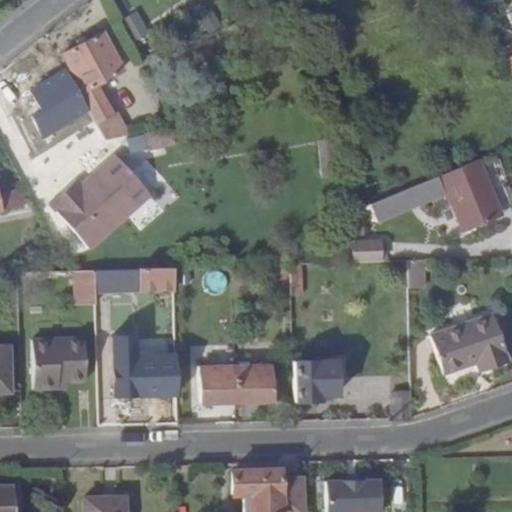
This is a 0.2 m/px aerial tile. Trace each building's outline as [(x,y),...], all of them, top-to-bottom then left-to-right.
[(151,37),(140,12),(124,20),(135,44),(151,37)] [(84,95),(108,142),(133,137),(122,115),(117,118),(103,86),(126,75),(107,38),(69,58),(86,93),(84,95)] [(339,180),(340,146),(323,146),(323,180),(339,180)] [(103,255),(165,199),(126,156),(93,185),(89,180),(60,207),(103,255)] [(483,164),(374,209),(381,226),(450,198),(466,237),(501,223),(490,198),(496,195),(483,164)] [(20,190),(1,194),(0,189),(0,211),(4,210),(6,217),(29,212),(27,197),(22,198),(20,190)] [(506,220),(496,195),(490,198),(501,223),(506,220)] [(353,218),(354,241),(363,241),(362,214),(353,218)] [(385,246),(354,247),(355,268),(385,267),(385,246)] [(431,291),(430,266),(409,267),(410,291),(431,291)] [(307,279),(307,269),(294,269),(294,278),(307,279)] [(143,273),(143,295),(177,294),(176,272),(143,273)] [(100,291),(130,290),(130,273),(100,274),(100,291)] [(81,275),(82,309),(100,308),(100,291),(100,274),(81,275)] [(295,299),(307,300),(307,279),(294,278),(295,299)] [(481,378),(511,367),(511,366),(495,318),(432,340),(445,378),(479,368),(481,378)] [(63,384),(89,383),(89,340),(36,341),(37,392),(63,391),(63,384)] [(0,396),(11,396),(11,352),(0,351),(0,396)] [(121,405),(168,405),(167,363),(119,364),(121,405)] [(340,365),(296,365),(297,407),(324,407),(323,400),(341,400),(340,365)] [(277,409),(276,370),(239,372),(240,410),(277,409)] [(201,410),(240,410),(239,372),(200,373),(201,410)] [(396,424),(414,424),(413,396),(395,396),(396,424)] [(304,511),(304,485),(283,485),(283,475),(233,476),(232,501),(245,500),(244,511),(304,511)] [(381,511),(382,485),(327,486),(327,511),(381,511)] [(0,511),(19,511),(19,487),(0,488),(0,511)] [(85,511),(128,511),(128,498),(85,499),(85,511)]
